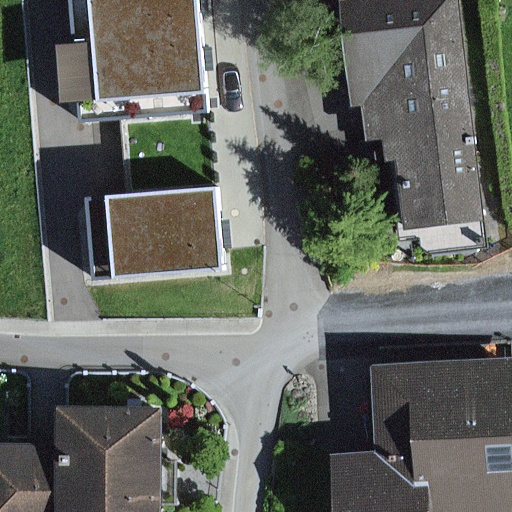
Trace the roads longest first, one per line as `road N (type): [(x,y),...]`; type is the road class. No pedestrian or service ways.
road 1 (residential): [(254,0),(288,196),(286,328),(271,361)]
road 2 (residential): [(0,346),(271,361)]
road 3 (residential): [(511,317),(331,335),(271,361)]
road 4 (residential): [(271,361),(248,511)]
